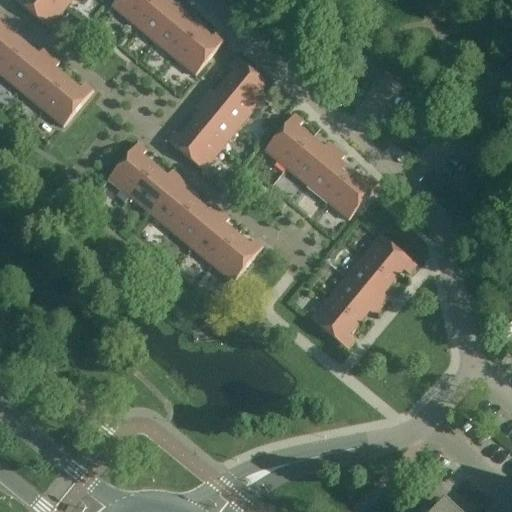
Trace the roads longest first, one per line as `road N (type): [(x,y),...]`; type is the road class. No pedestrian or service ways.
road 1 (residential): [(420,430),(472,366),(439,231),(397,175),(247,35)]
road 2 (residential): [(261,235),(156,146),(247,35)]
road 3 (residential): [(420,430),(274,469),(245,482),(213,511)]
road 4 (secondary): [(125,511),(0,411)]
road 5 (residential): [(103,87),(0,3)]
